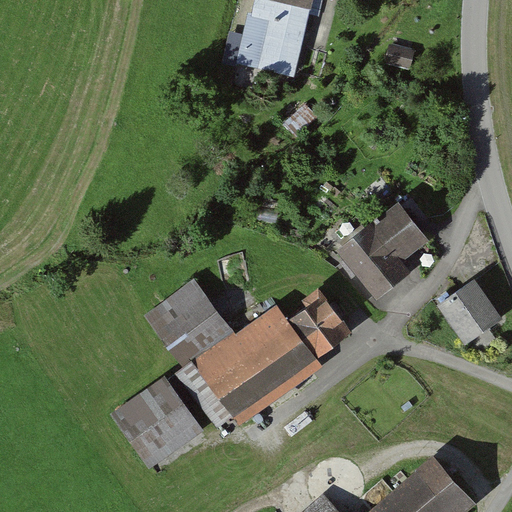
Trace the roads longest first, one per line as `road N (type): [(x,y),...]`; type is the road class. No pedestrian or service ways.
road 1 (unclassified): [(482,0),(476,52),(491,181),(511,239)]
road 2 (track): [(497,506),(476,477),(436,449),(377,460)]
